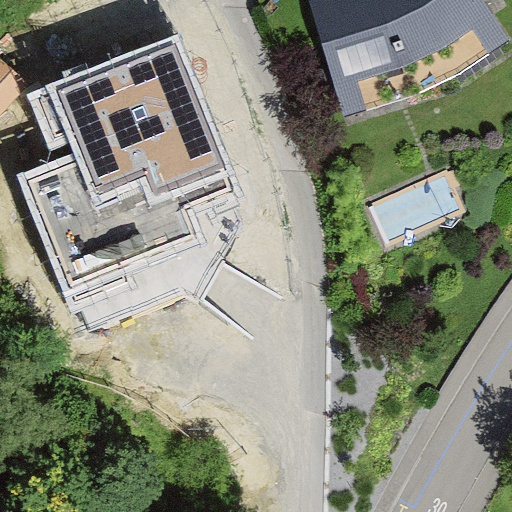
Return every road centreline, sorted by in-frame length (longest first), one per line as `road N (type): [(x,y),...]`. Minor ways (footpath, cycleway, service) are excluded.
road 1 (track): [(312,511),(326,216),(246,0)]
road 2 (residential): [(425,511),(511,374)]
